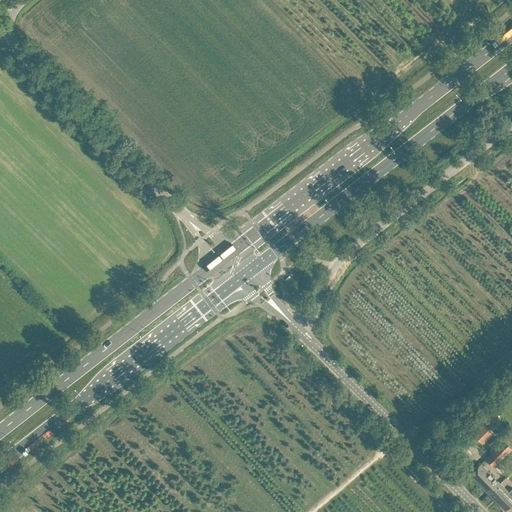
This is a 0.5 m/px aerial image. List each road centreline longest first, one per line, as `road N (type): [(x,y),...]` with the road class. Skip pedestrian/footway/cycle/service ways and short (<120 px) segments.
road 1 (primary): [(511,36),(231,253)]
road 2 (primary): [(249,272),(511,67)]
road 3 (primary): [(0,467),(238,280)]
road 4 (unclassified): [(298,329),(331,266),(511,125)]
road 5 (primary): [(220,262),(0,438)]
road 6 (unclassified): [(189,222),(0,32)]
road 7 (unclassified): [(479,511),(298,329)]
